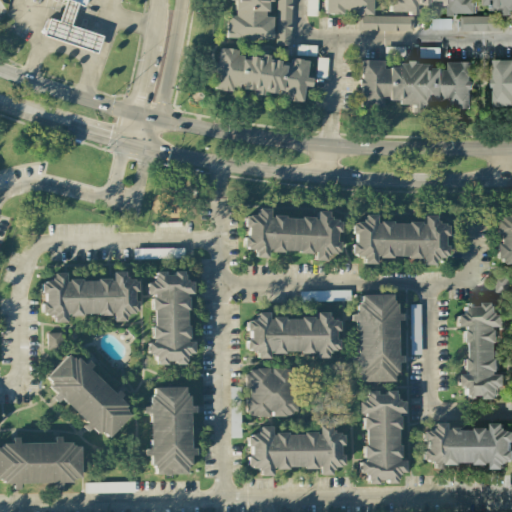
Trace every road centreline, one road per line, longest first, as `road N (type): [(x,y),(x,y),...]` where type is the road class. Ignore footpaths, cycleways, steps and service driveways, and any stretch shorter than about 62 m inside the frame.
road 1 (secondary): [(511,146),(342,147),(228,131),(0,69)]
road 2 (secondary): [(148,149),(340,181),(511,180)]
road 3 (tertiary): [(148,149),(181,0)]
road 4 (tertiary): [(157,24),(125,144)]
